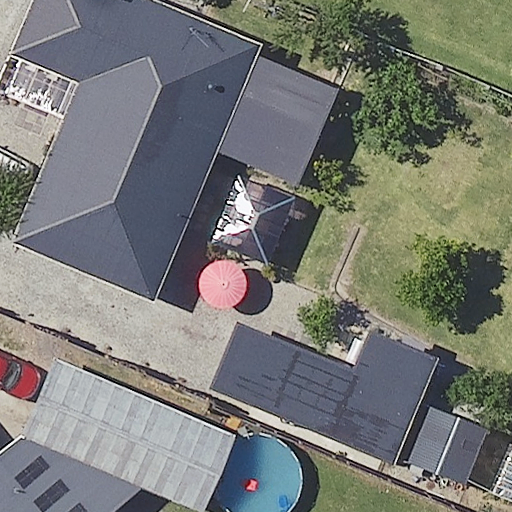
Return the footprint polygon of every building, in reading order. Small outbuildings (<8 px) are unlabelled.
[(274,51),(146,0),(51,0),(25,61),(94,91),(27,250),(166,310),(229,162),(270,64),(274,51)] [(351,98),(270,64),(229,162),(310,196),(351,98)] [(363,375),(252,330),(225,394),(407,467),(449,365),(379,336),(363,375)] [(217,511),(247,440),(62,365),(31,440),(209,511),(217,511)] [(511,511),(511,455),(453,429),(429,483),(493,511),(511,511)] [(40,511),(0,460),(0,511),(40,511)]
